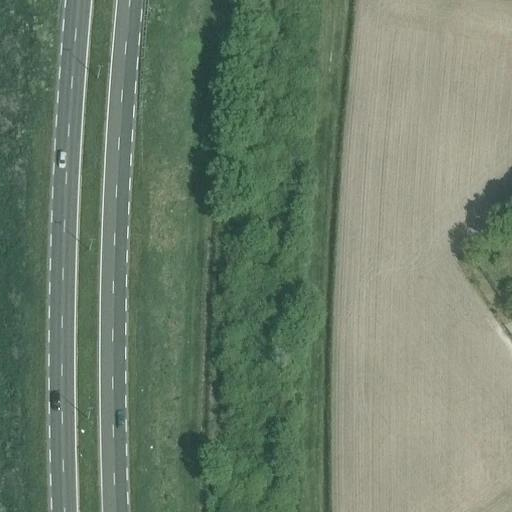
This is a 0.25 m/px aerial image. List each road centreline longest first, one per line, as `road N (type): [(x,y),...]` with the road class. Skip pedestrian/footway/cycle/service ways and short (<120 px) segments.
road 1 (primary): [(116,511),(115,209),(130,0)]
road 2 (primary): [(77,0),(63,249),(65,511)]
